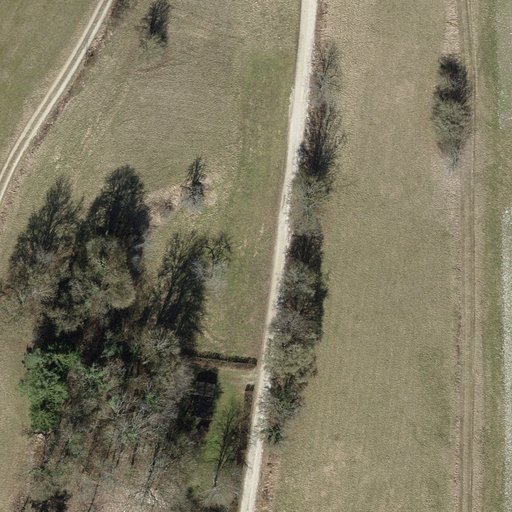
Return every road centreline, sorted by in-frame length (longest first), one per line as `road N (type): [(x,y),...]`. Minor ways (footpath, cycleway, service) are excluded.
road 1 (track): [(310,0),(247,511)]
road 2 (track): [(463,0),(470,103),(467,511)]
road 3 (track): [(107,0),(0,181)]
